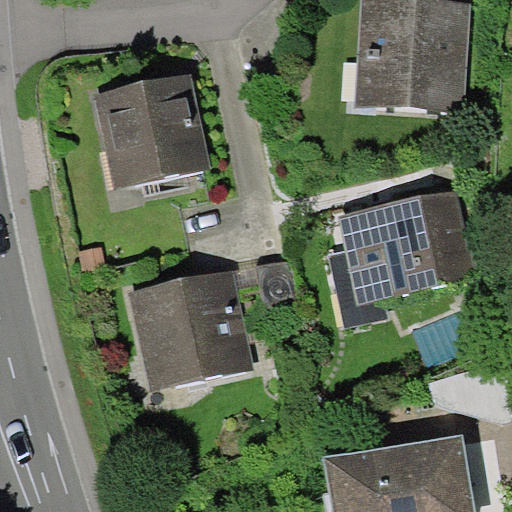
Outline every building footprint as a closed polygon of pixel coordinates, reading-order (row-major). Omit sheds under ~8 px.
[(468,119),(473,4),(366,0),(363,0),(360,69),(379,70),(377,116),(468,119)] [(214,180),(194,80),(97,100),(109,159),(127,156),(134,196),(214,180)] [(403,221),(354,231),(369,306),(478,285),(460,195),(400,207),(403,221)] [(256,373),(236,273),(139,293),(151,352),(169,349),(176,389),(256,373)] [(484,511),(475,448),(344,466),(350,511),(484,511)]
